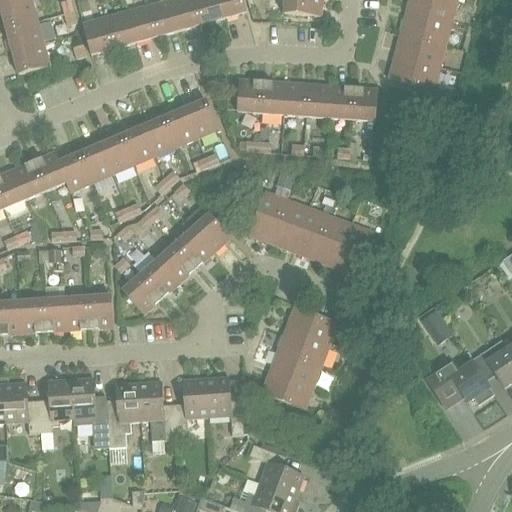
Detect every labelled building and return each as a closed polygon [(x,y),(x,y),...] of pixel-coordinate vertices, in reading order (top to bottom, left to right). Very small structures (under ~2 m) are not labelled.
[(0,0),(0,8),(0,10),(32,2),(31,0),(0,0)] [(194,0),(176,0),(171,1),(180,33),(202,27),(194,0)] [(217,0),(194,0),(202,27),(224,21),(217,0)] [(247,14),(242,0),(217,0),(224,21),(247,14)] [(321,19),(322,0),(284,0),(284,16),(321,19)] [(441,0),(409,0),(405,14),(452,26),(457,4),(441,0)] [(467,0),(466,6),(473,8),(475,0),(467,0)] [(171,1),(150,8),(158,39),(180,33),(171,1)] [(0,10),(6,32),(38,24),(32,2),(0,10)] [(62,4),(65,16),(74,14),(71,2),(62,4)] [(150,8),(128,14),(136,45),(158,39),(150,8)] [(77,25),(74,14),(65,16),(68,28),(77,25)] [(128,14),(106,20),(115,51),(136,45),(128,14)] [(405,14),(400,36),(446,48),(452,26),(405,14)] [(91,57),(92,57),(115,51),(106,20),(83,26),(91,57)] [(6,32),(12,54),(44,46),(43,44),(55,41),(50,23),(38,26),(38,24),(6,32)] [(400,36),(394,58),(440,70),(446,48),(400,36)] [(50,69),(50,68),(44,46),(12,54),(19,78),(50,69)] [(83,47),(74,49),(78,61),(86,59),(83,47)] [(434,93),(440,70),(394,58),(388,81),(434,93)] [(237,114),(261,116),(263,83),(240,82),(237,114)] [(261,116),(284,118),(286,85),(263,83),(261,116)] [(284,118),(306,119),(309,86),(286,85),(284,118)] [(306,119),(329,121),(331,88),(309,86),(306,119)] [(329,121),(352,122),(354,90),(331,88),(329,121)] [(446,88),(442,103),(453,106),(456,94),(452,93),(453,90),(446,88)] [(378,91),(354,90),(352,122),(375,124),(378,91)] [(219,131),(206,102),(184,111),(197,141),(219,131)] [(184,111),(163,120),(176,150),(197,141),(184,111)] [(163,120),(142,129),(155,159),(176,150),(163,120)] [(142,129),(121,138),(134,167),(155,159),(142,129)] [(121,138),(100,147),(113,176),(134,167),(121,138)] [(246,153),(258,154),(259,145),(247,144),(246,153)] [(271,146),(259,145),(258,154),(270,155),(271,146)] [(100,147),(79,156),(92,185),(113,176),(100,147)] [(292,147),(292,156),(304,157),(305,148),(292,147)] [(338,150),(337,160),(349,160),(350,151),(338,150)] [(55,154),(54,155),(71,194),(92,185),(79,156),(59,164),(55,154)] [(54,155),(33,163),(46,193),(65,185),(69,195),(71,194),(54,155)] [(216,156),(205,160),(209,169),(219,164),(216,156)] [(205,160),(194,165),(197,174),(209,169),(205,160)] [(33,163),(12,172),(25,202),(46,193),(33,163)] [(12,172),(0,177),(0,202),(4,211),(25,202),(12,172)] [(173,174),(165,182),(168,191),(179,181),(173,174)] [(165,182),(155,190),(161,197),(168,191),(165,182)] [(180,202),(190,194),(183,187),(174,195),(180,202)] [(248,238),(271,246),(287,202),(265,194),(248,238)] [(271,246),(292,254),(308,210),(287,202),(271,246)] [(127,209),(131,219),(142,215),(138,205),(127,209)] [(322,213),(329,218),(332,208),(325,206),(322,213)] [(147,216),(154,224),(164,215),(157,207),(147,216)] [(131,219),(127,209),(114,215),(118,224),(131,219)] [(292,254),(313,262),(330,218),(308,210),(292,254)] [(154,224),(147,216),(138,224),(145,232),(154,224)] [(231,240),(209,216),(191,232),(213,256),(231,240)] [(313,262),(334,270),(351,226),(330,218),(313,262)] [(334,270),(356,279),(373,235),(351,226),(334,270)] [(134,235),(127,227),(117,236),(124,243),(134,235)] [(103,241),(103,232),(91,233),(91,242),(103,241)] [(191,232),(174,247),(196,271),(213,256),(191,232)] [(27,233),(15,238),(19,246),(30,242),(27,233)] [(64,244),(77,243),(76,234),(63,235),(64,244)] [(52,245),(64,244),(63,235),(52,236),(52,245)] [(15,238),(4,243),(8,251),(19,246),(15,238)] [(174,247),(157,262),(179,286),(196,271),(174,247)] [(85,258),(85,249),(73,250),(73,259),(85,258)] [(92,249),(93,260),(106,259),(105,249),(92,249)] [(61,252),(48,252),(38,252),(38,265),(61,265),(61,252)] [(17,254),(18,263),(30,262),(29,253),(17,254)] [(115,268),(115,269),(121,275),(130,267),(124,260),(115,268)] [(157,262),(141,277),(162,301),(179,286),(157,262)] [(144,317),(162,301),(141,277),(123,293),(144,317)] [(113,330),(111,298),(88,300),(90,331),(113,330)] [(88,300),(65,301),(67,333),(90,331),(88,300)] [(65,301),(42,303),(44,334),(67,333),(65,301)] [(42,303),(20,304),(22,336),(44,334),(42,303)] [(20,304),(0,305),(0,337),(22,336),(20,304)] [(338,326),(294,309),(286,331),(330,348),(338,326)] [(286,331),(278,352),(322,369),(330,348),(286,331)] [(502,343),(491,350),(474,361),(475,363),(472,364),(486,384),(495,377),(504,391),(511,385),(511,358),(507,351),(502,343)] [(278,352),(270,373),(314,390),(322,369),(278,352)] [(490,391),(486,384),(472,364),(459,373),(454,365),(427,382),(441,404),(459,392),(468,405),(490,391)] [(261,395),(305,412),(314,390),(270,373),(261,395)] [(242,403),(230,403),(228,379),(223,379),(205,381),(208,420),(223,419),(230,419),(232,438),(244,437),(242,403)] [(93,381),(70,382),(73,420),(74,428),(92,427),(94,451),(109,450),(107,417),(106,399),(94,399),(93,381)] [(186,412),(176,413),(174,413),(176,442),(188,441),(187,421),(208,420),(205,381),(183,383),(186,412)] [(50,402),(38,403),(40,436),(52,435),(52,429),(59,428),(59,421),(73,420),(70,382),(49,384),(50,402)] [(161,384),(139,386),(141,424),(150,424),(152,443),(176,442),(174,413),(163,414),(161,384)] [(26,386),(3,387),(5,425),(28,423),(29,437),(40,436),(38,403),(27,404),(26,386)] [(131,436),(130,425),(141,424),(139,386),(117,387),(119,416),(107,417),(109,450),(109,451),(126,450),(126,436),(131,436)] [(249,459),(267,465),(259,485),(296,500),(304,479),(282,470),(286,460),(253,447),(249,459)] [(245,504),(251,507),(265,511),(297,511),(300,506),(296,501),(296,500),(259,485),(254,497),(249,495),(245,504)] [(131,493),(132,508),(142,511),(145,493),(131,493)] [(193,511),(198,502),(182,496),(175,511),(193,511)] [(205,500),(201,511),(234,511),(222,507),(205,500)] [(30,502),(28,511),(42,511),(43,503),(30,502)]
